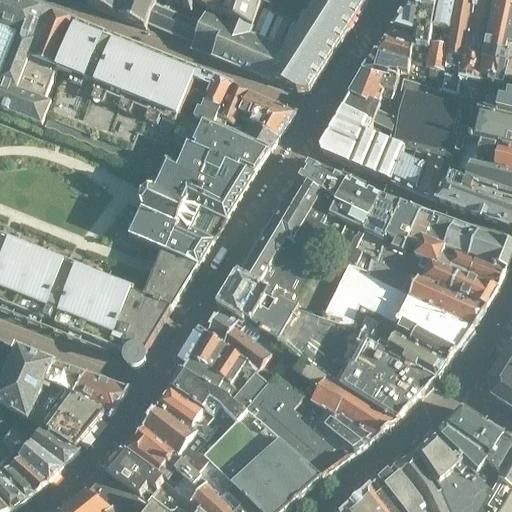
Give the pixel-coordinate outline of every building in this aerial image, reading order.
[(46,103),(77,24),(5,0),(0,0),(0,112),(42,129),(52,106),(46,103)] [(90,0),(88,6),(121,21),(128,0),(90,0)] [(128,0),(121,21),(146,32),(149,24),(158,0),(128,0)] [(211,11),(186,0),(158,0),(149,24),(191,43),(193,39),(197,41),(211,11)] [(186,0),(211,11),(221,15),(225,0),(186,0)] [(310,95),(370,0),(320,0),(310,17),(304,15),(299,27),(270,15),(273,8),(263,4),(255,32),(220,16),(221,15),(211,11),(197,41),(199,42),(196,50),(203,54),(298,96),(310,95)] [(225,0),(221,15),(220,16),(255,32),(263,4),(264,0),(225,0)] [(411,12),(419,14),(415,38),(413,49),(410,66),(411,66),(410,79),(426,83),(427,72),(436,14),(437,14),(440,0),(417,0),(416,1),(410,10),(411,12)] [(440,0),(437,14),(436,14),(427,72),(432,73),(440,75),(446,76),(457,0),(440,0)] [(497,0),(457,0),(446,76),(444,94),(459,98),(462,84),(479,87),(481,80),(497,0)] [(497,0),(481,80),(483,80),(477,103),(484,104),(485,105),(485,108),(490,108),(498,105),(505,98),(511,73),(511,67),(511,1),(504,0),(497,0)] [(395,31),(394,32),(415,38),(419,14),(411,12),(410,10),(409,11),(408,11),(407,12),(408,12),(406,16),(405,15),(405,16),(405,17),(399,26),(398,26),(397,27),(398,27),(396,31),(395,31)] [(76,25),(70,44),(59,71),(67,73),(46,130),(55,132),(60,136),(68,138),(74,141),(81,144),(87,145),(91,148),(99,150),(107,154),(111,156),(114,157),(122,161),(129,163),(139,138),(169,150),(199,74),(126,44),(110,38),(76,25)] [(394,32),(388,41),(413,49),(415,38),(394,32)] [(388,41),(378,56),(410,66),(413,49),(388,41)] [(378,56),(368,70),(365,76),(391,82),(391,80),(400,82),(400,77),(410,79),(411,66),(410,66),(378,56)] [(41,142),(0,125),(0,306),(123,355),(147,296),(133,291),(140,274),(90,254),(138,136),(69,108),(86,66),(73,61),(41,142)] [(440,75),(432,73),(430,81),(439,83),(440,75)] [(203,75),(195,95),(198,96),(199,95),(201,96),(202,94),(201,94),(202,93),(205,95),(208,97),(214,84),(216,81),(203,75)] [(364,75),(351,99),(369,108),(370,104),(377,107),(377,106),(380,107),(383,100),(385,93),(395,97),(400,82),(391,80),(391,82),(365,76),(364,75)] [(196,122),(206,126),(207,125),(216,129),(219,121),(223,113),(234,88),(216,80),(216,81),(214,84),(208,97),(204,105),(206,105),(203,113),(200,112),(196,122)] [(474,145),(481,114),(484,104),(477,103),(443,95),(405,85),(399,109),(393,107),(394,103),(383,100),(380,107),(382,107),(375,127),(371,137),(393,146),(460,169),(467,142),(474,145)] [(223,113),(219,121),(229,125),(235,129),(242,115),(253,120),(250,129),(279,142),(296,117),(251,95),(235,88),(234,88),(223,113)] [(351,99),(344,112),(375,127),(382,107),(380,107),(377,106),(377,107),(370,104),(369,108),(351,99)] [(487,114),(487,115),(511,121),(511,100),(510,102),(509,107),(502,106),(499,106),(496,107),(493,109),(490,109),(485,108),(484,113),(487,114)] [(329,138),(321,151),(323,157),(343,165),(392,186),(404,159),(407,152),(371,137),(375,127),(344,112),(329,138)] [(511,153),(511,121),(487,115),(481,114),(474,145),(484,147),(511,153)] [(189,149),(255,179),(271,155),(242,141),(230,135),(216,129),(207,125),(206,126),(205,127),(182,118),(172,143),(188,150),(189,149)] [(279,142),(250,129),(243,132),(242,141),(271,155),(279,142)] [(456,183),(465,187),(462,191),(511,206),(511,178),(478,171),(484,147),(474,145),(467,142),(460,169),(459,172),(456,183)] [(511,153),(484,147),(478,171),(511,178),(511,153)] [(155,189),(228,223),(255,179),(189,149),(189,150),(180,170),(167,165),(155,189)] [(404,159),(392,186),(405,192),(420,157),(418,156),(415,164),(404,159)] [(420,157),(405,192),(417,197),(432,162),(420,157)] [(432,162),(417,197),(438,206),(445,187),(449,178),(442,175),(445,168),(432,162)] [(309,167),(301,181),(324,195),(338,203),(346,183),(310,166),(309,167)] [(445,187),(438,206),(511,233),(511,206),(462,191),(465,187),(456,183),(459,172),(453,169),(449,178),(445,187)] [(242,278),(241,279),(260,288),(294,305),(317,268),(320,262),(316,259),(325,244),(332,232),(325,228),(330,218),(330,219),(338,203),(324,195),(301,181),(295,192),(286,207),(285,207),(281,215),(272,230),(271,230),(270,231),(271,232),(262,247),(261,247),(256,255),(257,256),(242,278)] [(364,191),(346,183),(338,203),(330,219),(347,227),(364,191)] [(214,247),(228,223),(155,189),(154,191),(147,193),(146,193),(140,204),(141,205),(144,212),(143,215),(214,247)] [(382,200),(364,191),(347,227),(361,233),(365,234),(382,200)] [(382,200),(365,234),(361,233),(358,240),(352,237),(340,262),(350,267),(357,270),(369,273),(374,261),(377,262),(385,244),(387,239),(403,208),(403,207),(383,198),(382,200)] [(403,208),(387,239),(384,247),(405,255),(410,244),(423,214),(421,214),(415,212),(413,213),(410,212),(410,210),(403,208)] [(423,214),(410,244),(420,248),(423,240),(427,242),(508,273),(511,261),(511,246),(479,235),(423,214)] [(131,241),(163,254),(199,270),(200,270),(214,247),(143,215),(131,241)] [(347,227),(330,219),(330,218),(325,228),(332,232),(340,236),(330,257),(340,262),(352,237),(358,240),(361,233),(347,227)] [(427,242),(419,261),(499,292),(507,274),(508,273),(427,242)] [(384,247),(377,262),(488,311),(499,292),(419,261),(405,255),(384,247)] [(108,280),(84,340),(94,344),(93,348),(110,355),(111,354),(122,358),(122,356),(125,356),(127,352),(132,354),(130,355),(128,358),(127,360),(128,363),(128,366),(131,370),(135,371),(140,371),(143,368),(145,365),(146,362),(145,359),(146,359),(173,313),(198,271),(199,270),(163,254),(158,267),(146,296),(108,280)] [(382,279),(381,283),(410,300),(474,331),(488,311),(377,262),(374,261),(369,273),(382,279)] [(352,330),(362,308),(404,328),(405,327),(458,355),(474,331),(410,300),(381,283),(382,279),(369,273),(357,270),(350,267),(325,321),(352,330)] [(277,297),(241,279),(241,281),(225,308),(253,325),(268,300),(274,303),(277,297)] [(257,328),(279,344),(284,347),(299,359),(305,364),(328,382),(342,390),(370,341),(352,330),(325,321),(306,316),(298,312),(277,297),(274,303),(268,300),(253,325),(257,328)] [(373,346),(389,356),(405,365),(439,385),(450,368),(398,340),(401,335),(404,328),(362,308),(352,330),(374,344),(373,346)] [(222,313),(207,338),(224,348),(232,353),(243,362),(260,376),(273,360),(242,335),(246,331),(239,325),(240,324),(222,313)] [(404,328),(401,335),(398,340),(450,368),(458,355),(405,327),(404,328)] [(207,338),(193,362),(209,372),(216,377),(226,384),(233,389),(243,375),(247,377),(245,381),(250,385),(260,376),(243,362),(232,353),(224,348),(207,338)] [(370,341),(342,390),(399,426),(439,385),(405,365),(389,356),(373,346),(374,344),(370,341)] [(5,358),(12,361),(16,351),(4,347),(1,354),(5,356),(5,358)] [(0,404),(23,419),(36,426),(46,410),(42,406),(52,387),(47,384),(54,368),(56,365),(41,359),(40,358),(33,355),(32,355),(17,349),(16,351),(12,361),(0,387),(0,404)] [(511,351),(491,385),(494,400),(511,411),(511,351)] [(297,373),(305,364),(299,359),(290,371),(296,375),(297,373)] [(193,364),(184,375),(218,396),(219,395),(219,396),(226,384),(216,377),(209,372),(193,362),(192,363),(193,364)] [(297,373),(321,392),(312,406),(336,420),(338,418),(377,444),(399,426),(342,390),(328,382),(305,364),(297,373)] [(52,387),(68,396),(73,398),(105,416),(110,419),(129,391),(128,390),(127,391),(56,365),(47,384),(52,387)] [(265,371),(259,379),(271,389),(277,381),(265,371)] [(173,391),(172,393),(206,415),(213,405),(226,414),(225,415),(239,429),(240,430),(250,419),(233,407),(235,406),(231,403),(219,396),(219,395),(218,396),(184,375),(174,391),(173,391)] [(235,406),(233,407),(250,419),(260,428),(260,427),(282,447),(282,446),(324,484),(324,483),(325,484),(350,464),(315,436),(317,434),(296,416),(306,403),(296,395),(295,396),(277,381),(271,389),(270,389),(258,378),(242,396),(233,389),(226,384),(219,396),(231,403),(235,406)] [(89,436),(105,416),(68,396),(52,387),(42,406),(46,410),(36,426),(43,430),(57,411),(89,436)] [(160,411),(159,412),(198,440),(198,438),(199,439),(206,444),(214,435),(200,426),(207,416),(206,415),(172,393),(171,394),(172,394),(161,409),(160,409),(159,411),(160,411)] [(296,416),(317,434),(315,436),(350,464),(377,444),(338,418),(336,420),(312,406),(306,402),(306,403),(296,416)] [(76,452),(89,436),(57,411),(43,430),(76,452)] [(144,431),(144,432),(176,458),(184,465),(201,480),(211,468),(207,463),(198,454),(205,446),(198,440),(159,412),(151,423),(144,431)] [(493,432),(465,414),(438,440),(465,468),(479,482),(494,495),(503,479),(487,468),(493,461),(481,453),(493,432)] [(14,432),(32,445),(64,471),(80,455),(76,452),(43,430),(36,426),(23,419),(14,432)] [(239,429),(207,463),(211,468),(234,490),(258,468),(282,447),(260,427),(260,428),(250,419),(240,430),(239,429)] [(0,423),(0,431),(8,437),(13,431),(1,422),(0,423)] [(19,460),(22,462),(48,486),(64,471),(32,445),(14,432),(3,444),(0,442),(0,465),(14,453),(19,460)] [(134,447),(128,452),(160,477),(169,484),(169,483),(184,465),(176,458),(144,432),(133,446),(134,447)] [(506,441),(493,432),(481,453),(493,461),(506,441)] [(418,458),(444,495),(442,496),(450,511),(482,511),(494,495),(479,482),(465,468),(438,440),(437,441),(418,457),(418,458)] [(511,464),(511,444),(506,441),(493,461),(487,468),(503,479),(511,464)] [(282,447),(258,468),(299,506),(324,484),(282,446),(282,447)] [(124,457),(107,477),(142,501),(152,489),(159,494),(165,486),(125,456),(124,457)] [(418,458),(396,473),(425,509),(424,509),(426,511),(450,511),(442,496),(444,495),(418,458)] [(22,462),(11,471),(36,496),(45,489),(45,490),(46,489),(46,488),(48,486),(22,462)] [(511,497),(511,464),(503,479),(494,495),(482,511),(503,511),(508,505),(511,497)] [(255,511),(234,490),(211,468),(201,480),(184,465),(169,483),(169,484),(166,486),(168,488),(198,511),(255,511)] [(292,511),(299,506),(258,468),(234,490),(255,511),(292,511)] [(10,471),(2,477),(26,504),(36,496),(11,471),(10,471)] [(396,473),(382,485),(401,511),(426,511),(424,509),(425,509),(396,473)] [(0,503),(7,511),(16,511),(26,504),(2,477),(0,474),(0,503)] [(107,477),(89,496),(111,511),(113,511),(116,510),(117,511),(152,511),(154,511),(142,501),(107,477)] [(401,511),(382,485),(372,493),(386,511),(401,511)] [(198,511),(168,488),(151,507),(157,511),(198,511)] [(386,511),(372,493),(351,511),(386,511)] [(111,511),(89,496),(69,511),(111,511)] [(511,511),(511,497),(508,505),(503,511),(511,511)]
